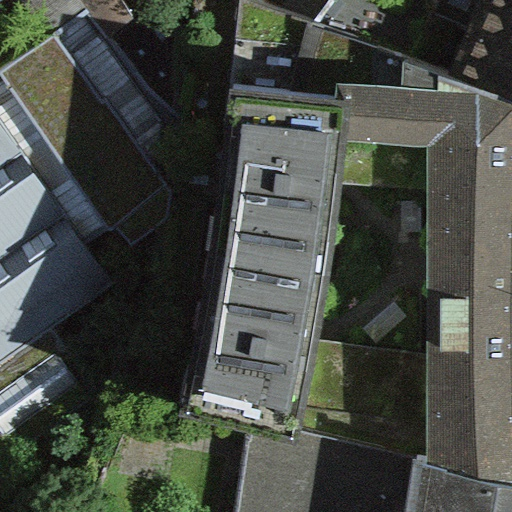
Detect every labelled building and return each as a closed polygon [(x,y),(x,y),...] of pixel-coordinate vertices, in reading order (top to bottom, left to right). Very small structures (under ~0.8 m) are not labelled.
[(83,13),(72,0),(20,0),(49,37),(83,13)] [(72,0),(83,13),(103,39),(127,18),(115,0),(72,0)] [(511,100),(407,63),(408,61),(307,26),(309,23),(280,11),(279,13),(245,0),(237,0),(229,79),(341,92),(332,179),(429,186),(429,284),(511,284),(511,233),(510,233),(511,188),(511,100)] [(309,23),(326,0),(288,0),(280,11),(309,23)] [(427,18),(434,0),(326,0),(309,23),(307,26),(408,61),(427,18)] [(511,0),(477,0),(463,34),(427,18),(408,61),(407,63),(511,100),(511,0)] [(434,0),(427,18),(463,34),(477,0),(434,0)] [(181,40),(160,6),(110,48),(165,112),(181,48),(179,48),(181,40)] [(107,285),(79,245),(162,187),(157,181),(165,112),(110,48),(103,39),(83,13),(49,37),(0,71),(0,463),(95,397),(46,328),(107,285)] [(332,179),(341,92),(229,79),(209,243),(321,260),(327,214),(332,179)] [(179,403),(247,419),(293,431),(293,430),(307,345),(312,313),(321,260),(209,243),(179,403)] [(307,345),(293,430),(511,479),(511,381),(511,338),(509,296),(511,295),(511,284),(429,284),(429,360),(307,345)] [(511,511),(511,479),(293,430),(293,431),(247,419),(232,511),(511,511)]
